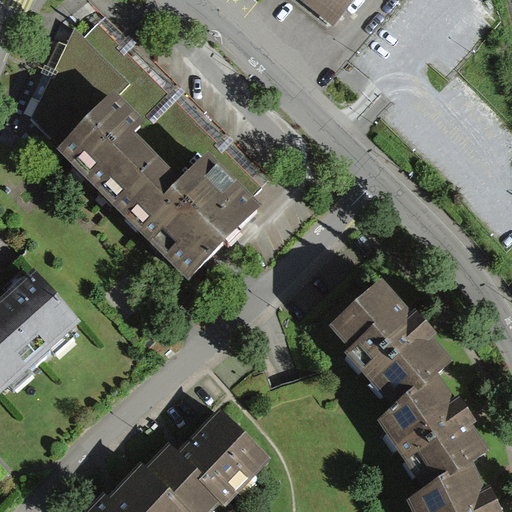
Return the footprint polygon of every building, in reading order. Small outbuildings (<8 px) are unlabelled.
[(285,0),(332,36),(359,0),(285,0)] [(136,62),(267,192),(277,182),(106,17),(98,24),(136,62)] [(53,148),(136,62),(98,24),(86,38),(76,28),(30,123),(53,148)] [(53,148),(186,276),(226,235),(267,192),(136,62),(53,148)] [(0,380),(71,316),(30,270),(0,296),(0,380)] [(401,413),(438,383),(454,370),(425,334),(386,287),(336,335),(401,413)] [(433,497),(471,469),(487,460),(464,423),(438,383),(401,413),(383,429),(433,497)] [(218,419),(181,462),(219,494),(233,505),(269,463),(218,419)] [(173,455),(152,479),(189,511),(190,511),(203,511),(219,494),(181,462),(173,455)] [(412,511),(491,511),(471,469),(433,497),(412,511)] [(143,472),(115,505),(123,511),(188,511),(189,511),(152,479),(143,472)] [(99,511),(123,511),(115,505),(110,500),(99,511)]
